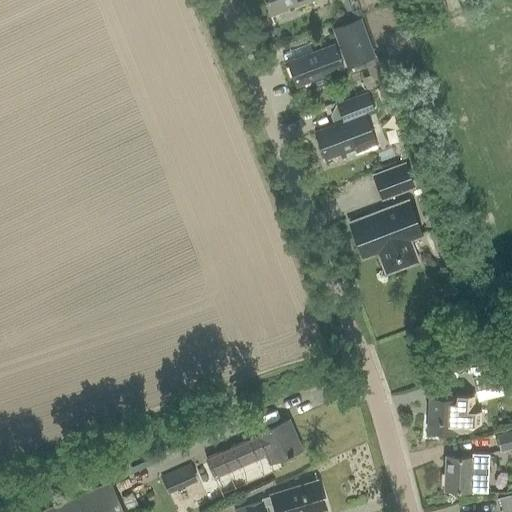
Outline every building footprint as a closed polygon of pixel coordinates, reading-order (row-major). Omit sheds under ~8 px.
[(265,0),(272,16),(312,0),(265,0)] [(384,84),(373,56),(359,18),(333,28),(340,46),(336,48),(334,43),(288,60),(298,84),(310,79),(314,88),(347,76),(341,59),(344,58),(347,65),(364,59),(370,75),(366,77),(371,89),(384,84)] [(337,102),(337,104),(342,117),(333,121),(334,123),(315,130),(325,156),(340,150),(342,155),(375,143),(364,114),(373,110),(366,91),(337,102)] [(373,174),(383,199),(416,186),(407,161),(373,174)] [(408,200),(350,222),(363,256),(379,250),(387,273),(417,261),(408,239),(421,234),(408,200)] [(461,299),(446,305),(449,312),(464,306),(461,299)] [(498,370),(473,377),(477,390),(502,384),(498,370)] [(456,395),(456,399),(430,397),(428,431),(455,433),(455,430),(467,431),(475,423),(476,411),(472,411),(473,396),(456,395)] [(270,462),(301,449),(289,420),(258,433),(259,435),(207,457),(215,476),(267,454),(270,462)] [(511,430),(498,434),(502,451),(511,448),(511,430)] [(489,454),(472,453),(471,457),(446,456),(445,491),(487,493),(489,458),(489,454)] [(122,511),(110,483),(42,511),(122,511)] [(308,511),(325,507),(318,483),(260,500),(261,503),(235,510),(236,511),(266,511),(265,507),(274,505),(275,511),(308,511)] [(511,494),(500,498),(503,511),(506,511),(511,510),(511,494)]
